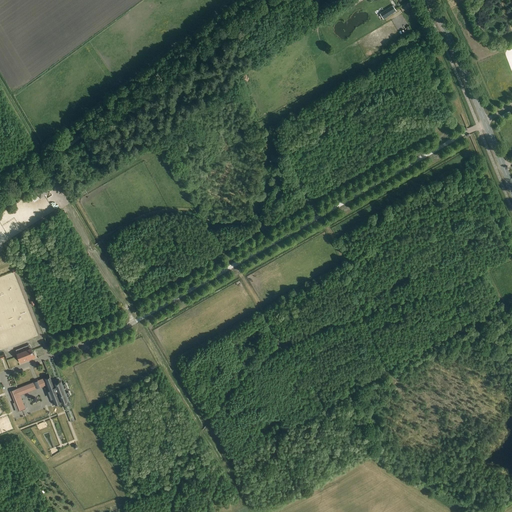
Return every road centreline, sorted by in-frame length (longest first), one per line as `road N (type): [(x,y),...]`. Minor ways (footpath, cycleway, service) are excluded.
road 1 (track): [(0,192),(264,0)]
road 2 (primary): [(511,188),(429,0)]
